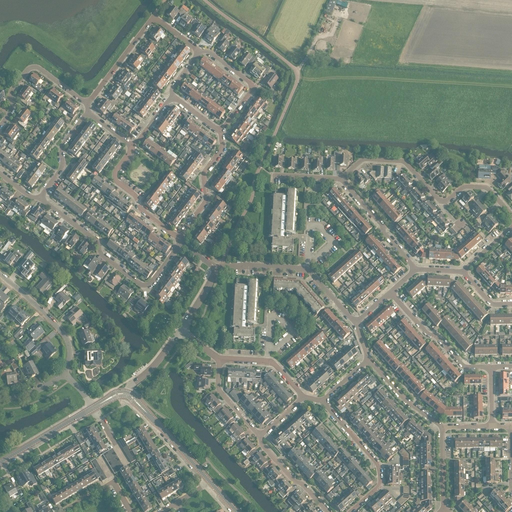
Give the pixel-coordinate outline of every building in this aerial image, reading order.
[(342,4),(331,0),(330,0),(326,12),(329,14),(331,8),(332,9),(334,3),(335,4),(344,8),(346,3),(343,2),(342,4)] [(178,13),(180,15),(184,10),(181,8),(178,11),(172,7),(166,14),(173,19),(178,13)] [(191,19),(185,14),(187,12),(184,10),(180,15),(179,15),(182,18),(178,23),(185,28),(191,19)] [(195,28),(192,32),(199,37),(206,28),(201,24),(199,25),(198,24),(199,23),(196,20),(192,26),(195,28)] [(211,26),(209,29),(205,34),(207,36),(205,39),(211,44),(220,33),(211,26)] [(159,27),(158,29),(155,27),(153,30),(152,29),(151,31),(160,38),(163,33),(162,33),(164,31),(159,27)] [(149,40),(151,42),(156,45),(157,43),(157,42),(160,38),(151,31),(149,33),(150,34),(149,36),(151,38),(149,40)] [(229,44),(225,41),(227,38),(223,34),(219,40),(221,42),(217,47),(223,52),(229,44)] [(144,44),(142,46),(151,53),(155,48),(154,48),(156,45),(151,42),(149,44),(147,42),(145,45),(144,44)] [(240,52),(235,48),(237,45),(234,42),(229,49),(232,50),(228,55),(233,60),(240,52)] [(179,51),(187,57),(188,55),(187,55),(190,52),(181,45),(177,49),(179,51)] [(142,53),(141,55),(145,59),(147,56),(148,57),(151,53),(142,46),(141,48),(142,49),(140,51),(142,53)] [(174,55),(175,56),(176,55),(183,61),(185,58),(186,59),(187,57),(179,51),(177,54),(175,53),(174,55)] [(250,59),(253,61),(255,58),(253,56),(251,57),(246,53),(239,62),(245,66),(250,59)] [(132,56),(131,58),(140,65),(143,61),(144,61),(145,59),(141,55),(139,57),(135,54),(133,57),(132,56)] [(176,55),(175,56),(173,60),(181,66),(182,64),(181,63),(183,61),(176,55)] [(204,70),(203,69),(208,62),(206,60),(206,59),(205,57),(199,65),(201,67),(200,69),(201,70),(203,71),(204,70)] [(249,71),(254,75),(260,67),(262,64),(257,61),(258,60),(257,59),(255,57),(255,58),(253,61),(250,64),(253,66),(249,71)] [(128,63),(131,65),(129,67),(134,71),(135,69),(136,69),(140,65),(131,58),(129,60),(130,61),(128,63)] [(169,62),(170,63),(169,64),(176,69),(178,66),(179,67),(181,66),(173,60),(171,59),(169,62)] [(176,69),(169,64),(170,63),(169,62),(167,64),(169,65),(166,68),(174,74),(175,73),(174,72),(176,69)] [(204,70),(203,71),(204,72),(205,70),(207,72),(213,64),(212,63),(211,64),(208,62),(203,69),(204,70)] [(211,75),(210,76),(212,78),(213,76),(212,75),(217,68),(214,66),(215,65),(213,64),(207,72),(211,75)] [(265,75),(266,74),(269,69),(267,67),(265,66),(264,66),(263,66),(262,66),(261,68),(260,67),(254,75),(259,79),(262,74),(265,75)] [(161,72),(162,73),(163,72),(170,78),(172,75),(173,76),(174,74),(166,68),(164,71),(162,70),(161,72)] [(220,70),(217,68),(212,75),(213,76),(216,79),(222,71),(220,69),(220,70)] [(269,69),(266,74),(269,77),(264,82),(271,88),(278,79),(272,74),(274,72),(269,69)] [(129,75),(123,70),(120,75),(128,81),(130,78),(133,80),(134,81),(137,77),(136,76),(131,72),(129,75)] [(218,83),(220,84),(221,83),(220,82),(226,75),(223,73),(224,72),(222,71),(216,79),(219,81),(218,83)] [(163,72),(162,73),(161,72),(158,76),(160,77),(168,83),(169,81),(168,80),(170,78),(163,72)] [(29,80),(34,84),(32,86),(39,92),(41,89),(39,88),(40,87),(40,85),(38,84),(41,80),(37,77),(38,76),(34,74),(29,80)] [(122,88),(122,87),(126,90),(127,91),(129,89),(127,87),(128,86),(129,86),(131,83),(130,83),(128,81),(120,75),(116,80),(122,84),(120,87),(122,88)] [(226,75),(220,82),(221,83),(225,85),(231,77),(229,76),(228,77),(226,75)] [(160,77),(157,80),(156,79),(154,81),(156,82),(156,81),(163,86),(165,84),(166,84),(168,83),(160,77)] [(228,88),(227,89),(229,91),(230,89),(229,88),(234,81),(232,79),(232,78),(231,77),(225,85),(228,88)] [(163,86),(156,81),(156,82),(154,81),(152,84),(153,85),(153,86),(161,92),(162,90),(161,89),(163,86)] [(207,89),(208,86),(204,85),(205,82),(199,81),(198,87),(207,89)] [(231,94),(233,92),(239,84),(238,82),(237,83),(234,81),(229,88),(230,89),(229,91),(228,91),(231,94)] [(186,83),(186,82),(180,90),(185,93),(191,84),(188,82),(187,82),(186,82),(186,83)] [(191,84),(185,93),(188,95),(187,97),(189,98),(190,97),(189,96),(196,88),(191,84)] [(241,85),(239,84),(233,92),(238,95),(243,88),(240,86),(241,85)] [(119,96),(121,93),(124,95),(127,91),(126,90),(122,87),(122,88),(120,90),(114,85),(113,85),(111,88),(112,88),(110,90),(119,96)] [(23,89),(21,91),(29,96),(32,92),(34,94),(36,91),(31,87),(29,90),(24,86),(22,89),(23,89)] [(54,88),(50,94),(48,92),(42,99),(45,101),(46,99),(47,100),(49,100),(49,99),(52,101),(53,100),(58,93),(56,91),(57,91),(54,88)] [(160,95),(160,94),(151,88),(148,92),(149,94),(156,99),(159,95),(159,96),(160,95)] [(189,96),(190,97),(193,99),(200,91),(196,88),(189,96)] [(115,105),(116,106),(119,101),(116,99),(119,96),(110,90),(107,95),(113,99),(111,102),(115,105)] [(17,95),(22,99),(21,101),(26,105),(28,103),(27,102),(30,97),(29,96),(21,91),(20,93),(19,92),(17,95)] [(200,91),(193,99),(197,102),(196,103),(198,105),(199,103),(198,103),(204,94),(200,91)] [(54,105),(58,108),(62,102),(59,101),(63,95),(60,93),(60,94),(58,93),(53,100),(55,102),(54,104),(54,105)] [(149,94),(146,98),(153,104),(154,103),(156,99),(149,94)] [(198,103),(199,103),(202,106),(207,99),(209,97),(204,94),(198,103)] [(205,109),(204,110),(206,111),(207,110),(206,109),(212,102),(213,101),(209,97),(207,99),(202,106),(205,109)] [(98,103),(107,110),(109,112),(110,111),(109,111),(111,109),(112,107),(113,107),(115,105),(111,102),(110,101),(108,103),(102,98),(98,103)] [(146,98),(142,103),(150,108),(152,105),(153,104),(146,98)] [(253,104),(254,103),(261,108),(264,103),(257,98),(255,102),(253,101),(252,103),(253,104)] [(70,100),(66,105),(63,104),(58,111),(60,113),(62,111),(63,112),(64,111),(67,113),(68,112),(68,111),(74,104),(72,103),(72,102),(70,100)] [(206,109),(207,110),(211,112),(216,105),(212,102),(206,109)] [(105,112),(107,110),(98,103),(95,108),(103,114),(105,115),(106,113),(105,112)] [(137,106),(139,107),(146,113),(147,112),(150,108),(142,103),(140,105),(138,104),(137,106)] [(254,103),(253,104),(251,107),(258,112),(261,108),(254,103)] [(76,105),(75,106),(74,104),(68,111),(68,112),(71,113),(70,115),(70,116),(73,118),(76,114),(75,113),(79,107),(76,105)] [(214,115),(213,116),(215,118),(216,116),(215,116),(220,109),(222,107),(217,104),(216,105),(211,112),(214,115)] [(146,113),(139,107),(135,112),(143,117),(145,114),(146,114),(146,113)] [(173,107),(170,111),(169,111),(170,112),(169,112),(177,117),(180,112),(173,107)] [(248,110),(247,109),(245,111),(247,112),(247,111),(254,117),(258,112),(251,107),(248,110)] [(21,112),(20,113),(27,119),(30,114),(33,116),(35,114),(29,110),(28,112),(22,108),(20,111),(21,112)] [(215,116),(216,116),(219,119),(225,112),(220,109),(215,116)] [(112,121),(113,121),(116,124),(122,116),(123,114),(122,115),(121,114),(122,113),(118,111),(112,120),(112,121)] [(247,111),(247,112),(244,116),(246,117),(251,121),(254,117),(247,111)] [(164,112),(163,114),(173,122),(177,117),(169,112),(168,112),(169,113),(167,115),(164,112)] [(18,115),(15,117),(21,121),(19,124),(24,128),(26,125),(24,123),(27,119),(20,113),(18,115)] [(163,121),(170,126),(170,127),(174,122),(173,122),(163,114),(162,116),(165,118),(163,120),(162,120),(163,121)] [(126,120),(127,119),(125,117),(124,118),(122,116),(116,124),(120,126),(120,127),(121,127),(126,120)] [(56,117),(52,122),(54,123),(60,128),(64,123),(61,121),(56,117)] [(242,119),(241,121),(242,122),(243,121),(252,129),(253,128),(253,126),(255,124),(251,121),(246,117),(244,121),(242,119)] [(121,127),(121,128),(122,128),(125,130),(131,123),(128,121),(130,119),(128,118),(127,119),(126,120),(121,127)] [(158,121),(156,123),(166,131),(170,126),(163,121),(162,121),(162,122),(160,124),(158,121)] [(188,131),(193,124),(190,121),(189,121),(188,121),(181,130),(186,134),(187,132),(188,131)] [(252,129),(243,121),(242,122),(240,126),(248,132),(250,130),(251,130),(252,129)] [(57,133),(60,128),(54,123),(52,122),(49,126),(50,128),(57,133)] [(85,127),(92,133),(94,134),(96,132),(94,131),(96,128),(95,127),(97,125),(93,122),(91,124),(89,123),(85,127)] [(136,126),(135,127),(131,123),(125,130),(129,133),(129,134),(130,134),(133,129),(134,130),(137,127),(136,126)] [(156,130),(163,135),(166,131),(156,123),(155,125),(158,127),(156,129),(156,130)] [(9,128),(8,129),(16,136),(18,133),(19,133),(20,133),(23,130),(17,126),(16,128),(10,124),(8,127),(9,128)] [(188,131),(192,135),(198,128),(197,128),(198,127),(197,127),(193,124),(188,131)] [(234,130),(236,131),(236,130),(246,137),(247,136),(246,135),(248,132),(240,126),(237,129),(236,128),(234,130)] [(85,127),(82,132),(89,137),(92,133),(85,127)] [(50,128),(47,132),(54,137),(57,133),(50,128)] [(198,128),(192,135),(196,139),(197,138),(202,131),(199,128),(198,128)] [(3,133),(9,137),(7,140),(12,144),(14,141),(13,140),(16,136),(8,129),(6,131),(6,130),(3,133)] [(246,137),(236,130),(236,131),(233,134),(240,140),(242,141),(244,139),(245,138),(246,137)] [(201,142),(207,135),(207,134),(206,134),(202,131),(197,138),(196,139),(195,141),(196,143),(198,140),(201,142)] [(47,132),(43,137),(50,142),(54,137),(47,132)] [(82,132),(79,137),(85,142),(89,137),(82,132)] [(207,134),(207,135),(201,142),(206,145),(211,138),(208,135),(207,134)] [(233,134),(230,139),(237,144),(240,140),(233,134)] [(43,137),(40,141),(47,146),(50,142),(43,137)] [(79,137),(75,141),(82,146),(85,142),(79,137)] [(108,144),(109,146),(116,151),(118,152),(118,151),(118,149),(120,146),(117,144),(119,142),(114,138),(112,140),(108,144)] [(211,148),(213,149),(215,146),(214,145),(216,142),(216,141),(215,140),(215,141),(211,138),(206,145),(211,149),(211,148)] [(144,147),(147,150),(153,142),(148,139),(147,140),(145,139),(142,143),(144,144),(143,146),(143,147),(144,147)] [(43,151),(47,146),(40,141),(39,140),(35,145),(37,146),(43,151)] [(75,141),(72,146),(78,151),(82,146),(75,141)] [(153,142),(147,150),(151,152),(151,153),(152,153),(158,145),(153,142)] [(32,149),(33,150),(40,155),(43,151),(37,146),(35,145),(32,149)] [(152,153),(152,154),(153,154),(156,156),(162,149),(158,145),(152,153)] [(76,157),(80,152),(78,151),(72,146),(68,150),(76,157)] [(109,146),(106,150),(113,155),(116,151),(109,146)] [(33,150),(32,149),(27,155),(29,156),(30,155),(36,160),(40,155),(33,150)] [(161,160),(166,153),(162,149),(156,156),(160,159),(160,160),(161,160)] [(106,150),(103,155),(109,160),(113,155),(106,150)] [(235,151),(233,154),(231,153),(230,155),(231,156),(232,155),(241,162),(245,158),(235,151)] [(439,159),(433,152),(430,155),(431,157),(428,159),(424,156),(422,158),(420,156),(419,156),(418,156),(416,158),(419,160),(416,163),(422,169),(428,164),(430,167),(439,159)] [(12,159),(9,157),(12,154),(10,153),(8,156),(3,163),(7,166),(14,158),(12,159)] [(171,156),(166,153),(161,160),(162,161),(165,163),(171,156)] [(196,153),(193,158),(200,163),(202,159),(203,160),(203,159),(203,158),(196,153)] [(337,156),(337,163),(340,163),(340,165),(346,166),(347,156),(340,156),(340,153),(337,153),(337,156)] [(103,155),(99,159),(106,164),(109,160),(103,155)] [(241,162),(232,155),(231,156),(229,160),(238,167),(241,162)] [(285,155),(279,155),(279,158),(275,158),(275,167),(281,167),(282,162),(285,162),(285,155)] [(301,169),(307,170),(308,164),(311,164),(311,155),(305,155),(305,160),(301,160),(301,169)] [(170,167),(175,160),(171,156),(165,163),(169,166),(170,167)] [(187,161),(188,161),(196,167),(197,167),(200,163),(193,158),(191,156),(187,161)] [(294,169),(295,163),(298,164),(298,157),(295,156),(295,160),(288,159),(288,169),(294,169)] [(337,163),(337,156),(331,156),(331,160),(327,160),(327,169),(333,169),(334,163),(337,163)] [(320,171),(321,165),(324,165),(324,157),(321,157),(320,161),(314,161),(314,170),(320,171)] [(7,166),(12,170),(17,163),(18,161),(14,158),(7,166)] [(98,158),(94,163),(102,169),(106,164),(99,159),(98,158)] [(77,164),(83,169),(87,165),(80,160),(77,164)] [(229,160),(226,163),(225,162),(223,164),(225,165),(226,164),(235,171),(238,167),(229,160)] [(18,161),(17,163),(12,170),(17,173),(22,167),(19,164),(20,163),(18,161)] [(186,167),(193,172),(196,168),(196,169),(196,168),(196,167),(188,161),(187,162),(187,163),(188,164),(186,167)] [(35,169),(42,174),(46,169),(43,167),(45,166),(41,163),(40,165),(37,163),(34,168),(35,169)] [(92,169),(99,174),(102,169),(94,163),(93,164),(94,166),(92,169)] [(430,167),(432,169),(426,174),(431,180),(438,173),(434,168),(437,165),(435,163),(430,167)] [(77,164),(73,169),(80,174),(83,169),(77,164)] [(235,171),(226,164),(225,165),(222,168),(224,170),(229,174),(229,173),(231,175),(235,171)] [(180,170),(182,171),(189,177),(189,176),(190,177),(190,176),(193,172),(186,167),(184,165),(180,170)] [(499,166),(479,165),(478,178),(489,179),(490,173),(496,174),(499,166)] [(39,178),(42,174),(35,169),(34,168),(30,172),(32,173),(39,178)] [(375,172),(372,171),(369,174),(375,180),(377,178),(383,178),(384,168),(377,168),(377,173),(375,172)] [(396,174),(393,173),(391,173),(391,168),(384,168),(383,178),(390,178),(390,179),(393,180),(396,174)] [(73,169),(70,173),(76,179),(80,174),(73,169)] [(499,169),(496,175),(501,180),(497,183),(502,189),(511,181),(506,176),(503,174),(505,171),(499,169)] [(220,175),(221,174),(228,179),(231,175),(229,173),(229,174),(224,170),(222,173),(220,172),(219,174),(220,175)] [(189,177),(182,171),(179,176),(186,181),(189,177),(189,178),(189,177)] [(168,172),(166,176),(165,175),(165,176),(165,177),(172,182),(174,183),(177,179),(168,172)] [(32,173),(28,178),(35,183),(39,178),(32,173)] [(66,178),(73,183),(76,179),(70,173),(66,178)] [(364,184),(367,182),(369,179),(364,174),(362,176),(359,173),(353,178),(359,185),(360,184),(360,185),(363,182),(364,184)] [(408,179),(404,174),(403,176),(398,173),(392,183),(395,184),(397,181),(401,185),(408,179)] [(218,178),(225,184),(226,185),(229,181),(228,180),(228,179),(221,174),(220,175),(218,178)] [(451,185),(446,179),(447,178),(443,174),(438,179),(441,183),(437,186),(442,192),(451,185)] [(92,186),(95,189),(101,180),(96,177),(89,186),(91,188),(92,186)] [(172,182),(165,177),(164,177),(161,181),(168,186),(172,182)] [(25,183),(31,188),(35,183),(28,178),(25,183)] [(218,178),(215,182),(214,181),(212,183),(214,184),(215,183),(222,188),(225,184),(218,178)] [(100,192),(101,191),(101,190),(106,184),(106,183),(103,181),(103,179),(102,179),(101,180),(95,189),(93,191),(95,193),(97,190),(100,192)] [(413,183),(408,179),(401,185),(405,190),(401,193),(403,195),(405,194),(412,187),(410,185),(413,183)] [(158,185),(158,186),(165,191),(168,186),(161,181),(159,185),(158,185)] [(222,188),(215,183),(214,184),(211,187),(218,193),(222,188)] [(101,190),(101,191),(105,194),(110,187),(106,184),(101,190)] [(157,187),(154,190),(162,196),(165,191),(158,186),(157,186),(157,187)] [(196,200),(199,197),(200,196),(199,196),(200,196),(195,192),(197,190),(192,186),(190,189),(191,189),(187,193),(189,195),(196,200)] [(108,199),(109,197),(110,197),(114,192),(115,191),(110,187),(105,194),(104,195),(108,199)] [(413,199),(421,192),(416,187),(414,189),(412,187),(405,194),(407,196),(409,194),(413,199)] [(0,197),(2,200),(9,191),(7,190),(8,190),(7,189),(6,188),(5,188),(4,188),(1,192),(0,191),(0,197)] [(272,239),(272,251),(272,250),(277,250),(277,251),(277,249),(282,249),(282,251),(287,251),(287,252),(288,250),(292,250),(292,252),(293,252),(293,241),(289,240),(290,239),(291,239),(291,233),(296,233),(294,233),(294,228),(296,228),(296,223),(297,223),(295,223),(295,218),(297,218),(296,217),(296,213),(297,213),(297,212),(295,212),(295,208),(297,208),(297,207),(297,203),(298,203),(298,202),(296,202),(296,198),(298,198),(298,197),(297,197),(297,193),(298,193),(298,192),(287,191),(287,193),(284,192),(284,189),(275,188),(274,196),(270,196),(271,196),(271,201),(270,201),(272,201),(272,206),(270,206),(270,211),(269,211),(271,212),(271,216),(269,216),(269,217),(270,217),(270,221),(269,221),(269,222),(271,222),(270,226),(269,226),(268,227),(269,227),(269,231),(268,231),(268,232),(270,232),(270,236),(268,236),(268,237),(277,237),(277,240),(272,239)] [(339,192),(335,188),(333,190),(331,188),(325,193),(327,196),(329,194),(332,198),(339,192)] [(58,199),(64,192),(59,189),(54,196),(58,199)] [(383,196),(382,196),(384,194),(381,190),(380,192),(378,189),(371,195),(373,198),(376,202),(383,196)] [(151,195),(158,200),(162,196),(154,190),(152,194),(151,194),(151,195)] [(1,202),(6,205),(8,207),(13,201),(10,199),(14,195),(9,191),(2,200),(1,202)] [(64,192),(58,199),(63,203),(68,196),(64,192)] [(107,200),(112,204),(113,202),(118,196),(114,192),(110,197),(109,197),(108,199),(107,200)] [(336,202),(342,196),(339,192),(332,198),(336,202)] [(425,197),(421,192),(413,199),(417,203),(415,205),(417,208),(424,201),(422,198),(425,197)] [(196,200),(189,195),(187,193),(185,196),(184,195),(183,197),(184,198),(185,199),(186,199),(193,205),(194,204),(193,204),(196,200)] [(385,193),(384,194),(382,196),(383,196),(376,202),(380,206),(386,201),(383,197),(386,195),(385,193)] [(472,203),(470,200),(474,197),(470,193),(466,196),(466,195),(461,200),(465,205),(463,206),(465,209),(472,203)] [(155,205),(156,204),(157,204),(158,203),(158,202),(159,201),(158,200),(151,195),(150,195),(150,196),(148,199),(155,205)] [(68,196),(63,203),(68,206),(73,199),(68,196)] [(113,202),(112,204),(117,207),(118,206),(123,199),(118,196),(113,202)] [(336,202),(340,206),(346,200),(342,196),(336,202)] [(189,209),(192,206),(193,205),(186,199),(185,199),(184,198),(182,200),(184,201),(182,204),(189,209)] [(13,201),(8,207),(11,209),(12,210),(14,208),(18,211),(24,202),(24,201),(24,202),(19,199),(16,203),(13,200),(13,201)] [(72,210),(77,203),(73,199),(68,206),(72,210)] [(117,207),(121,211),(122,209),(127,202),(123,199),(118,206),(117,207)] [(144,204),(151,209),(155,205),(148,199),(145,203),(145,202),(144,203),(144,204)] [(227,208),(227,207),(229,204),(222,199),(220,201),(219,201),(219,202),(218,204),(215,202),(213,204),(223,211),(224,211),(225,211),(226,210),(227,210),(227,209),(227,208)] [(346,200),(340,206),(343,210),(350,204),(346,200)] [(383,210),(390,205),(391,205),(393,203),(392,202),(389,204),(386,201),(380,206),(383,210)] [(425,212),(433,205),(429,201),(426,203),(424,201),(417,208),(419,210),(421,208),(425,212)] [(18,211),(22,214),(21,215),(24,217),(28,212),(26,210),(29,205),(28,205),(24,202),(25,202),(24,202),(18,211)] [(126,214),(132,206),(127,202),(122,209),(121,211),(126,214)] [(472,203),(465,209),(468,211),(470,209),(473,214),(482,206),(478,202),(474,205),(472,203)] [(77,213),(82,206),(77,203),(72,210),(77,213)] [(82,206),(77,213),(81,217),(84,214),(85,215),(90,209),(83,204),(82,206)] [(177,207),(179,208),(186,214),(187,213),(186,213),(189,209),(182,204),(180,206),(179,206),(178,206),(177,207)] [(223,211),(213,204),(212,205),(215,207),(214,209),(213,209),(213,210),(220,216),(222,217),(225,213),(225,212),(223,211)] [(345,216),(353,208),(350,204),(343,210),(344,210),(342,212),(345,216)] [(394,209),(391,205),(390,205),(383,210),(387,214),(394,209)] [(437,210),(433,205),(425,212),(429,217),(425,220),(427,222),(429,221),(437,214),(435,212),(437,210)] [(473,214),(477,218),(475,220),(477,222),(484,216),(482,214),(486,211),(482,206),(473,214)] [(36,207),(33,211),(30,210),(26,215),(29,217),(35,222),(37,219),(43,211),(36,207)] [(185,215),(186,214),(179,208),(177,207),(176,209),(176,210),(177,211),(175,213),(182,218),(185,215)] [(350,218),(357,212),(353,208),(345,216),(349,220),(350,218)] [(87,216),(85,219),(89,223),(94,216),(96,214),(90,209),(85,215),(87,216)] [(391,218),(397,213),(398,213),(400,212),(400,211),(399,210),(397,212),(394,209),(387,214),(391,218)] [(211,213),(208,211),(207,213),(216,220),(217,220),(220,216),(213,210),(212,211),(211,213)] [(135,217),(133,215),(135,213),(133,211),(131,214),(130,215),(126,221),(130,225),(136,218),(136,217),(135,217)] [(350,218),(354,222),(361,216),(357,212),(350,218)] [(400,212),(398,213),(397,213),(391,218),(394,223),(397,221),(398,222),(402,218),(401,217),(403,215),(400,212)] [(170,216),(172,218),(179,223),(180,222),(182,218),(175,213),(173,216),(172,215),(171,215),(170,216)] [(207,221),(208,221),(213,225),(216,227),(219,222),(217,220),(216,220),(207,213),(205,214),(208,217),(207,218),(206,218),(206,219),(206,220),(207,221)] [(94,216),(89,223),(94,226),(99,219),(102,215),(100,214),(97,218),(94,216)] [(437,226),(445,219),(441,214),(439,216),(437,214),(429,221),(431,223),(433,221),(437,226)] [(47,215),(45,218),(42,217),(41,219),(37,224),(45,229),(53,219),(47,215)] [(94,226),(98,229),(103,223),(101,221),(104,217),(102,215),(99,219),(94,226)] [(484,216),(477,222),(480,225),(482,223),(485,227),(494,220),(490,215),(486,218),(484,216)] [(358,226),(364,220),(361,216),(354,222),(358,226)] [(135,228),(142,218),(141,217),(138,220),(137,218),(136,217),(136,218),(130,225),(128,227),(133,230),(134,229),(135,228)] [(144,220),(142,218),(135,228),(134,229),(139,233),(140,232),(139,232),(145,225),(145,224),(144,224),(142,222),(144,220)] [(167,221),(166,223),(171,227),(172,225),(175,228),(178,224),(179,223),(172,218),(168,222),(167,221)] [(50,233),(52,235),(58,228),(55,226),(58,223),(53,219),(45,229),(50,233)] [(449,223),(445,219),(437,226),(435,228),(439,232),(441,235),(449,228),(447,225),(449,223)] [(358,226),(361,230),(368,224),(364,220),(358,226)] [(489,232),(498,224),(494,220),(485,227),(489,232)] [(103,223),(98,229),(103,233),(108,226),(109,225),(105,221),(103,223)] [(203,221),(201,223),(211,231),(212,231),(216,227),(213,225),(208,221),(207,221),(207,222),(205,223),(203,221)] [(394,229),(398,233),(405,228),(408,226),(407,225),(405,225),(402,222),(394,229)] [(211,231),(201,223),(200,225),(203,227),(201,229),(201,230),(208,235),(211,231)] [(139,232),(140,232),(144,235),(151,225),(150,224),(148,227),(146,225),(145,224),(145,225),(139,232)] [(372,229),(368,224),(361,230),(365,234),(372,229)] [(144,235),(143,236),(148,239),(153,233),(154,231),(153,230),(153,231),(151,229),(153,226),(151,225),(144,235)] [(108,226),(103,233),(108,236),(110,233),(111,234),(114,231),(108,226)] [(60,230),(58,228),(52,235),(50,238),(53,240),(54,239),(59,243),(68,231),(63,227),(60,230)] [(398,233),(402,238),(408,232),(405,228),(398,233)] [(200,230),(200,231),(199,233),(196,230),(194,232),(204,240),(208,235),(201,230),(200,230)] [(412,236),(415,234),(414,233),(413,234),(410,230),(408,232),(402,238),(405,242),(412,236)] [(153,233),(148,239),(147,241),(151,244),(152,244),(152,243),(159,234),(158,232),(156,235),(155,234),(155,235),(153,233)] [(194,232),(193,234),(196,236),(195,238),(194,238),(194,239),(196,241),(201,244),(204,240),(194,232)] [(470,238),(471,237),(477,244),(481,240),(474,232),(470,235),(470,234),(468,236),(469,236),(470,238)] [(72,247),(78,239),(76,237),(77,236),(75,234),(74,235),(73,234),(70,238),(68,236),(63,243),(67,246),(71,249),(72,246),(72,247)] [(155,246),(156,246),(156,247),(162,240),(161,239),(159,238),(161,235),(159,234),(152,243),(152,244),(153,245),(155,246)] [(365,241),(369,245),(375,240),(372,235),(365,241)] [(405,242),(409,246),(415,240),(412,236),(405,242)] [(473,248),(477,244),(471,237),(470,238),(469,236),(466,239),(467,241),(473,248)] [(421,241),(420,242),(417,238),(415,240),(409,246),(412,250),(419,244),(420,244),(422,242),(421,241)] [(115,241),(112,239),(107,246),(112,249),(118,241),(116,239),(115,241)] [(160,251),(161,251),(161,250),(168,240),(167,239),(165,242),(163,241),(163,240),(162,240),(156,247),(156,248),(160,251)] [(168,240),(161,250),(161,251),(165,254),(164,255),(166,257),(171,251),(169,250),(171,247),(171,246),(170,246),(168,245),(170,242),(168,240)] [(372,250),(379,244),(375,240),(369,245),(367,247),(371,251),(373,250),(372,250)] [(118,241),(112,249),(116,253),(121,246),(118,244),(120,242),(118,241)] [(464,244),(462,241),(460,243),(462,245),(463,245),(469,251),(473,248),(467,241),(464,244)] [(83,242),(81,246),(78,244),(73,251),(76,253),(78,251),(83,255),(89,247),(83,242)] [(373,250),(376,254),(383,248),(379,244),(372,250),(373,250)] [(419,244),(412,250),(414,251),(413,252),(415,254),(416,254),(417,253),(421,258),(424,251),(426,247),(420,244),(419,244)] [(462,245),(459,248),(465,255),(469,251),(463,245),(462,245)] [(121,246),(116,253),(121,256),(127,248),(126,247),(125,247),(124,248),(121,246)] [(127,248),(121,256),(125,260),(130,253),(132,251),(127,248)] [(380,258),(386,252),(383,248),(376,254),(380,258)] [(435,251),(434,251),(434,248),(429,248),(429,251),(426,251),(426,258),(429,258),(429,259),(434,259),(435,251)] [(455,252),(456,253),(455,260),(458,260),(460,258),(461,259),(465,255),(459,248),(455,252)] [(451,249),(446,249),(446,251),(445,251),(445,260),(450,260),(450,259),(455,260),(456,253),(454,253),(453,249),(451,249)] [(12,255),(7,252),(2,259),(10,266),(13,261),(16,262),(21,256),(14,251),(12,255)] [(21,275),(27,279),(33,272),(30,270),(34,266),(27,261),(33,254),(30,251),(24,258),(25,258),(19,264),(23,267),(20,271),(22,273),(21,275)] [(356,251),(352,254),(358,261),(362,257),(356,251)] [(386,252),(380,258),(383,262),(390,256),(386,252)] [(130,253),(125,260),(130,263),(134,258),(135,257),(130,253)] [(352,254),(348,258),(354,264),(358,261),(352,254)] [(88,267),(88,266),(91,268),(89,271),(86,274),(89,276),(92,273),(97,266),(94,264),(97,260),(91,255),(84,264),(88,267)] [(387,266),(393,260),(390,256),(383,262),(387,266)] [(138,261),(139,260),(135,257),(134,258),(130,263),(128,265),(133,268),(138,261)] [(177,258),(175,260),(185,268),(185,267),(189,263),(182,258),(181,258),(181,259),(180,261),(177,258)] [(354,264),(348,258),(344,262),(350,268),(354,264)] [(133,268),(138,272),(143,265),(144,263),(139,260),(138,261),(133,268)] [(175,267),(182,272),(183,273),(186,268),(185,267),(185,268),(175,260),(174,262),(177,264),(176,266),(175,266),(175,267)] [(393,260),(387,266),(390,270),(397,264),(393,260)] [(344,262),(340,265),(346,272),(350,268),(344,262)] [(393,275),(401,268),(397,264),(390,270),(392,271),(390,273),(393,275)] [(102,265),(97,271),(95,269),(91,274),(95,277),(96,275),(101,278),(108,270),(102,265)] [(138,272),(142,275),(147,268),(148,267),(147,266),(146,267),(143,265),(138,272)] [(340,265),(336,269),(342,275),(346,272),(340,265)] [(476,271),(479,275),(486,269),(485,268),(482,265),(481,266),(479,265),(477,267),(478,269),(476,271)] [(487,270),(489,268),(487,266),(485,268),(486,269),(479,275),(483,279),(489,273),(487,270)] [(142,275),(141,277),(142,277),(143,277),(146,279),(146,278),(147,279),(149,276),(151,277),(156,271),(153,269),(152,270),(148,267),(147,268),(142,275)] [(173,270),(170,267),(169,269),(178,277),(178,276),(179,277),(183,273),(182,272),(175,267),(174,267),(174,268),(173,270)] [(169,277),(170,277),(176,282),(179,277),(178,276),(178,277),(169,269),(167,271),(170,273),(169,275),(168,275),(168,276),(169,277)] [(336,269),(332,272),(338,279),(342,275),(336,269)] [(39,276),(43,280),(36,288),(43,294),(54,282),(47,275),(48,275),(44,271),(39,276)] [(328,276),(333,283),(338,279),(332,272),(328,276)] [(113,273),(111,277),(108,275),(104,280),(106,282),(105,284),(113,289),(120,279),(113,273)] [(489,273),(483,279),(486,283),(493,277),(494,278),(496,276),(494,274),(492,276),(489,273)] [(379,276),(375,280),(381,286),(385,282),(379,276)] [(165,278),(163,279),(173,287),(174,288),(178,283),(176,282),(170,277),(169,277),(169,278),(167,280),(165,278)] [(427,286),(433,287),(433,277),(433,278),(431,278),(431,277),(427,277),(427,278),(423,279),(426,287),(427,286)] [(497,286),(499,284),(500,281),(499,279),(497,281),(494,278),(493,277),(486,283),(490,287),(491,287),(494,290),(498,286),(497,286)] [(449,288),(450,288),(454,281),(450,279),(450,278),(446,278),(446,279),(444,279),(444,278),(443,287),(449,288)] [(170,291),(173,287),(163,279),(162,281),(165,283),(163,285),(163,286),(170,291)] [(255,331),(251,331),(251,330),(252,330),(253,324),(257,324),(257,323),(256,323),(256,319),(258,319),(258,318),(257,318),(257,314),(258,314),(258,313),(256,313),(256,308),(258,309),(258,308),(258,303),(259,303),(257,303),(257,298),(259,298),(258,298),(258,293),(259,293),(257,293),(257,288),(259,288),(259,283),(260,283),(260,282),(248,282),(248,283),(245,283),(246,279),(237,279),(236,286),(232,286),(232,287),(232,291),(231,291),(231,292),(233,292),(233,296),(231,296),(231,297),(232,297),(232,301),(231,301),(231,302),(233,302),(233,307),(231,306),(231,307),(231,312),(230,312),(232,312),(232,317),(230,317),(231,317),(231,322),(230,322),(232,322),(231,327),(229,327),(239,328),(239,330),(234,330),(233,341),(234,341),(238,341),(238,342),(239,342),(239,340),(243,340),(243,342),(244,342),(244,341),(248,341),(248,342),(249,342),(249,340),(254,340),(253,342),(254,342),(255,331)] [(275,289),(282,290),(282,294),(284,294),(284,288),(285,280),(280,280),(281,279),(278,279),(274,279),(273,294),(275,294),(275,289)] [(301,297),(297,300),(298,301),(309,292),(307,289),(307,288),(306,286),(305,287),(299,281),(291,280),(291,279),(289,279),(289,280),(285,280),(284,288),(284,294),(286,294),(286,290),(295,290),(301,297)] [(419,280),(416,283),(415,284),(414,284),(420,291),(425,287),(426,287),(423,279),(419,281),(419,280)] [(381,286),(375,280),(371,283),(376,290),(381,286)] [(460,285),(458,282),(458,283),(454,281),(450,288),(451,289),(455,293),(462,287),(461,287),(460,285)] [(372,293),(376,290),(371,283),(367,287),(372,293)] [(57,296),(55,299),(57,301),(58,301),(59,302),(58,302),(59,303),(56,305),(60,309),(70,299),(62,292),(66,288),(63,284),(54,293),(57,296)] [(416,294),(420,291),(414,284),(415,285),(413,286),(413,285),(410,288),(416,294)] [(505,294),(505,285),(500,285),(499,284),(497,286),(498,286),(494,290),(497,293),(500,293),(500,294),(505,294)] [(119,286),(113,294),(116,296),(118,293),(124,297),(123,297),(123,298),(123,299),(124,299),(124,300),(125,300),(126,300),(127,300),(127,299),(128,298),(128,299),(134,291),(131,289),(129,291),(128,289),(124,285),(121,288),(119,286)] [(170,291),(163,286),(162,286),(162,287),(161,289),(158,287),(156,289),(167,297),(171,292),(170,291)] [(364,301),(368,297),(363,291),(360,287),(356,291),(359,294),(364,301)] [(363,291),(368,297),(372,293),(367,287),(363,291)] [(462,287),(455,293),(459,297),(465,291),(463,288),(463,289),(461,287),(462,287)] [(410,288),(408,290),(407,292),(406,291),(412,298),(416,294),(410,288)] [(156,295),(158,297),(156,300),(163,304),(165,302),(164,301),(167,297),(156,289),(155,290),(158,292),(157,294),(156,294),(156,295)] [(459,297),(462,301),(469,295),(468,295),(467,294),(468,293),(465,291),(459,297)] [(312,295),(309,292),(298,301),(300,303),(303,300),(308,305),(305,308),(306,309),(317,300),(314,297),(314,296),(313,294),(312,295)] [(9,298),(3,293),(0,296),(0,311),(1,312),(5,307),(2,305),(3,303),(4,304),(9,298)] [(364,301),(359,294),(355,298),(360,304),(364,301)] [(462,301),(466,305),(473,299),(470,296),(470,297),(469,295),(462,301)] [(133,297),(129,303),(132,305),(133,304),(136,306),(135,307),(135,308),(134,309),(135,310),(137,312),(139,312),(140,311),(143,313),(148,305),(141,300),(142,299),(138,296),(136,299),(133,297)] [(353,296),(349,300),(350,302),(356,308),(360,304),(355,298),(353,296)] [(466,305),(469,309),(476,303),(474,302),(475,301),(473,299),(466,305)] [(319,303),(317,300),(306,309),(307,311),(310,308),(315,313),(312,316),(313,318),(324,308),(321,305),(322,304),(320,302),(319,303)] [(469,309),(473,313),(480,307),(478,304),(477,305),(476,303),(469,309)] [(423,312),(425,314),(432,308),(428,304),(422,310),(424,311),(423,312)] [(12,322),(23,311),(22,312),(15,306),(7,315),(12,319),(10,320),(12,322)] [(72,314),(73,315),(71,316),(67,319),(73,325),(76,322),(75,321),(83,314),(76,306),(70,311),(72,314)] [(390,316),(394,313),(395,312),(394,311),(393,311),(388,306),(384,310),(390,316)] [(473,313),(477,317),(483,311),(482,310),(482,309),(480,307),(473,313)] [(429,318),(436,312),(432,308),(425,314),(427,317),(428,316),(429,318)] [(321,315),(325,319),(331,313),(328,309),(321,315)] [(380,313),(386,320),(390,316),(384,310),(380,313)] [(29,317),(23,311),(12,322),(15,320),(21,326),(29,317)] [(487,315),(485,312),(484,313),(483,311),(484,311),(483,311),(477,317),(480,321),(487,315)] [(439,316),(436,312),(429,318),(431,319),(430,320),(433,322),(439,316)] [(325,319),(329,323),(335,317),(331,313),(325,319)] [(380,313),(377,317),(382,323),(386,320),(380,313)] [(440,323),(443,320),(439,316),(433,322),(435,325),(435,324),(437,326),(436,326),(436,327),(440,323)] [(329,323),(332,327),(339,321),(335,317),(329,323)] [(382,323),(377,317),(373,320),(379,326),(382,323)] [(441,325),(443,327),(450,321),(446,317),(443,320),(440,323),(441,323),(442,324),(441,325)] [(373,320),(369,323),(375,330),(379,326),(373,320)] [(407,324),(404,320),(397,326),(401,330),(407,324)] [(339,321),(332,327),(336,331),(342,325),(339,321)] [(447,331),(454,325),(450,321),(443,327),(446,329),(447,331)] [(375,330),(369,323),(365,327),(371,333),(375,330)] [(401,330),(404,334),(411,328),(407,324),(401,330)] [(35,340),(44,332),(37,325),(28,333),(34,339),(31,341),(31,340),(24,347),(28,351),(35,345),(32,342),(35,340)] [(339,335),(346,329),(342,325),(336,331),(339,335)] [(449,332),(449,333),(451,335),(458,329),(454,325),(447,331),(448,331),(449,332)] [(15,338),(23,330),(20,328),(13,336),(15,338)] [(408,338),(415,332),(411,328),(404,334),(408,338)] [(339,335),(343,339),(350,334),(346,329),(339,335)] [(454,339),(461,333),(458,329),(451,335),(453,338),(453,337),(455,339),(454,339)] [(83,345),(85,345),(86,347),(92,345),(91,343),(92,342),(94,341),(92,335),(90,336),(88,330),(79,333),(81,339),(82,339),(82,341),(83,345)] [(320,331),(316,335),(322,341),(326,338),(320,331)] [(408,338),(412,342),(418,336),(415,332),(408,338)] [(456,341),(458,343),(465,337),(461,333),(454,339),(455,339),(456,340),(456,341)] [(322,341),(316,335),(312,338),(318,345),(322,341)] [(415,346),(422,340),(418,336),(412,342),(415,346)] [(461,347),(462,347),(468,341),(465,337),(458,343),(460,346),(461,345),(462,347),(461,347)] [(312,338),(308,342),(314,348),(318,345),(312,338)] [(415,346),(419,350),(426,345),(422,340),(415,346)] [(466,351),(470,353),(473,346),(472,345),(468,341),(462,347),(463,348),(463,349),(465,351),(466,351)] [(314,348),(308,342),(305,345),(310,352),(314,348)] [(376,350),(374,352),(375,353),(383,346),(379,342),(373,347),(376,350)] [(43,349),(47,355),(45,357),(47,359),(57,351),(50,343),(43,349)] [(435,348),(432,344),(425,350),(429,354),(435,348)] [(305,345),(301,349),(307,355),(310,352),(305,345)] [(349,348),(347,345),(345,347),(353,356),(357,352),(352,346),(349,348)] [(376,354),(378,353),(380,356),(387,350),(383,346),(375,353),(376,354)] [(480,355),(480,346),(474,346),(473,346),(470,353),(474,355),(474,356),(478,355),(480,355)] [(345,352),(343,354),(349,360),(353,356),(345,347),(343,349),(345,352)] [(432,358),(439,352),(435,348),(429,354),(432,358)] [(303,358),(307,355),(301,349),(297,352),(303,358)] [(383,358),(381,360),(382,361),(391,354),(387,350),(380,356),(383,358)] [(85,356),(85,357),(85,360),(85,361),(85,365),(90,365),(90,366),(96,365),(100,365),(100,361),(101,360),(101,355),(100,355),(100,351),(85,351),(85,356)] [(297,352),(293,355),(299,362),(303,358),(297,352)] [(436,362),(443,356),(439,352),(432,358),(436,362)] [(339,353),(337,354),(345,363),(349,360),(343,354),(341,356),(339,353)] [(337,359),(335,361),(341,367),(345,363),(337,354),(335,356),(337,359)] [(383,362),(385,361),(388,364),(394,358),(391,354),(382,361),(383,362)] [(293,355),(289,359),(295,365),(299,362),(293,355)] [(440,366),(446,360),(443,356),(436,362),(440,366)] [(390,366),(388,368),(390,369),(398,362),(394,358),(388,364),(390,366)] [(295,365),(289,359),(285,362),(291,369),(295,365)] [(331,365),(337,371),(341,367),(335,361),(333,363),(330,360),(328,362),(329,363),(328,364),(330,366),(331,365)] [(443,370),(450,364),(446,360),(440,366),(443,370)] [(38,374),(32,362),(23,366),(30,379),(38,374)] [(391,370),(392,369),(395,372),(396,371),(401,366),(398,362),(390,369),(391,370)] [(210,375),(211,368),(202,367),(202,364),(194,364),(194,369),(201,370),(200,375),(210,375)] [(331,370),(326,364),(323,367),(324,368),(321,370),(323,372),(329,378),(333,374),(330,371),(331,370)] [(443,370),(447,374),(453,368),(450,364),(443,370)] [(398,374),(397,375),(398,377),(406,369),(402,365),(401,366),(396,371),(398,374)] [(447,374),(450,378),(457,372),(453,368),(447,374)] [(399,378),(401,376),(403,379),(410,373),(406,369),(398,377),(399,378)] [(262,378),(262,379),(263,376),(261,376),(261,371),(255,371),(255,383),(257,383),(257,380),(260,380),(262,380),(262,378)] [(329,378),(323,372),(321,374),(318,371),(317,372),(325,382),(329,378)] [(500,380),(508,380),(508,378),(508,374),(510,374),(510,371),(504,371),(504,374),(499,374),(500,380),(499,380),(500,380)] [(321,385),(322,384),(323,385),(325,383),(324,382),(325,382),(317,372),(315,374),(317,377),(315,379),(321,385)] [(454,382),(461,376),(457,372),(450,378),(454,382)] [(17,383),(16,373),(6,374),(8,385),(17,383)] [(263,384),(265,386),(274,378),(270,373),(267,376),(263,376),(262,379),(264,379),(266,381),(263,384)] [(410,373),(403,379),(406,382),(404,383),(405,385),(413,377),(410,373)] [(371,377),(369,379),(365,374),(362,377),(362,376),(360,378),(367,386),(370,384),(370,385),(372,384),(375,382),(375,380),(371,377)] [(408,384),(410,387),(417,381),(413,377),(405,385),(406,386),(408,384)] [(210,389),(210,381),(205,381),(205,378),(197,378),(197,384),(199,384),(199,390),(204,391),(204,389),(210,389)] [(277,382),(274,378),(265,386),(266,388),(269,385),(271,387),(277,382)] [(310,378),(308,380),(317,389),(321,385),(315,379),(313,381),(310,378)] [(358,380),(356,382),(366,393),(367,391),(365,388),(367,386),(360,378),(358,379),(358,380)] [(317,389),(308,380),(307,381),(309,384),(307,386),(312,392),(317,389)] [(411,391),(412,393),(420,385),(417,381),(410,387),(413,390),(411,391)] [(270,392),(272,394),(281,386),(277,382),(271,387),(273,389),(270,392)] [(364,394),(366,393),(356,382),(354,384),(353,383),(351,385),(359,394),(361,391),(364,394)] [(350,388),(348,390),(357,400),(359,399),(356,396),(359,394),(351,385),(349,387),(350,388)] [(418,395),(424,389),(420,385),(412,393),(413,394),(415,392),(418,395)] [(276,393),(278,395),(284,390),(281,386),(272,394),(273,396),(276,393)] [(277,400),(279,402),(288,394),(284,390),(278,395),(280,397),(277,400)] [(345,391),(343,393),(350,401),(353,399),(355,402),(357,400),(348,390),(345,392),(345,391)] [(374,399),(376,402),(385,394),(383,392),(382,393),(380,390),(369,400),(371,402),(374,399)] [(422,399),(424,401),(430,395),(425,391),(418,400),(420,401),(422,399)] [(209,406),(216,399),(212,395),(211,396),(209,393),(203,399),(205,401),(206,402),(209,406)] [(339,397),(349,408),(350,406),(348,403),(350,401),(343,393),(341,395),(339,397)] [(244,404),(253,396),(251,394),(248,397),(246,395),(242,398),(240,400),(241,402),(243,405),(244,404)] [(292,398),(288,394),(279,402),(281,404),(284,401),(286,404),(292,398)] [(376,407),(377,408),(388,399),(386,397),(387,396),(385,394),(376,402),(379,404),(376,407)] [(425,406),(427,407),(434,398),(430,395),(424,401),(427,404),(425,406)] [(255,398),(253,396),(244,404),(247,408),(254,403),(252,401),(255,398)] [(353,413),(349,408),(339,397),(337,399),(336,399),(334,400),(337,404),(335,406),(339,411),(340,411),(344,407),(349,412),(347,414),(349,417),(353,413)] [(432,408),(438,402),(434,398),(427,407),(428,408),(429,406),(432,408)] [(215,413),(222,407),(220,405),(221,404),(216,399),(209,406),(208,407),(211,411),(213,410),(213,411),(215,413)] [(390,401),(388,399),(377,408),(379,410),(382,408),(384,410),(392,402),(391,401),(390,401)] [(251,412),(262,403),(260,404),(262,402),(261,401),(260,401),(259,403),(259,402),(256,405),(254,403),(247,408),(249,410),(248,410),(250,413),(251,412)] [(383,415),(385,417),(395,407),(393,405),(394,404),(392,402),(384,410),(386,412),(383,415)] [(435,411),(433,412),(435,414),(442,405),(438,402),(432,408),(435,411)] [(264,405),(262,403),(251,412),(251,413),(253,416),(254,415),(255,416),(261,411),(263,409),(261,407),(264,405)] [(436,414),(438,413),(443,417),(446,408),(442,405),(435,414),(436,414)] [(224,410),(222,407),(215,413),(217,415),(218,415),(222,420),(229,413),(225,409),(224,410)] [(389,416),(392,418),(400,411),(398,409),(397,410),(395,407),(385,417),(386,419),(389,416)] [(443,417),(449,417),(449,419),(450,419),(451,419),(450,408),(446,408),(443,417)] [(350,422),(352,424),(360,416),(358,413),(361,411),(359,409),(349,418),(351,421),(350,422)] [(255,419),(257,421),(267,412),(266,410),(263,413),(261,411),(255,416),(256,418),(255,419)] [(301,414),(309,423),(311,422),(308,419),(311,416),(310,416),(312,414),(309,412),(308,413),(305,410),(304,412),(303,411),(301,413),(301,414)] [(391,424),(392,425),(403,416),(401,414),(402,413),(400,411),(392,418),(394,421),(391,424)] [(269,414),(267,412),(257,421),(260,424),(261,423),(262,425),(264,423),(267,425),(272,420),(270,418),(268,419),(266,417),(269,414)] [(228,427),(233,422),(233,423),(234,421),(232,419),(233,418),(229,413),(222,420),(226,424),(227,426),(224,429),(225,429),(226,428),(228,427)] [(307,425),(309,423),(301,414),(297,418),(303,424),(305,422),(307,425)] [(357,427),(367,418),(365,416),(362,418),(360,416),(352,424),(354,425),(357,427)] [(406,423),(405,422),(408,420),(406,417),(405,418),(403,416),(392,425),(394,427),(397,424),(399,427),(400,426),(402,428),(406,423)] [(297,418),(293,421),(301,430),(303,429),(300,426),(303,424),(297,418)] [(366,422),(369,419),(367,418),(357,427),(359,429),(358,430),(359,432),(368,424),(366,422)] [(407,436),(416,425),(413,423),(414,422),(412,420),(408,425),(406,423),(402,428),(403,427),(405,428),(405,429),(407,431),(406,433),(405,433),(403,435),(405,437),(407,436)] [(294,431),(297,429),(299,432),(301,430),(293,421),(289,425),(294,431)] [(235,425),(233,423),(233,422),(228,427),(226,428),(228,430),(229,430),(233,435),(240,429),(236,424),(235,425)] [(362,433),(364,435),(375,426),(373,424),(370,427),(368,424),(359,432),(361,434),(362,433)] [(285,428),(285,429),(293,438),(295,436),(292,433),(294,431),(289,425),(288,426),(287,425),(284,428),(285,428)] [(411,434),(414,436),(421,428),(419,426),(418,427),(416,425),(407,436),(408,437),(411,434)] [(365,439),(367,440),(376,433),(373,430),(376,428),(375,426),(364,435),(366,438),(365,439)] [(97,434),(94,428),(91,430),(89,427),(82,431),(84,434),(87,433),(89,437),(90,438),(97,434)] [(141,429),(139,427),(131,432),(133,435),(134,434),(136,438),(139,436),(139,437),(146,433),(143,428),(141,429)] [(322,432),(318,428),(310,435),(312,437),(311,438),(313,440),(322,432)] [(418,440),(421,437),(421,436),(424,432),(422,430),(423,429),(421,428),(414,436),(416,439),(414,442),(415,443),(418,440)] [(243,438),(245,437),(243,434),(244,433),(240,429),(233,435),(237,439),(235,441),(237,443),(239,442),(243,438)] [(291,439),(293,438),(285,429),(281,432),(288,440),(290,438),(291,439)] [(424,443),(424,444),(430,444),(431,444),(431,436),(425,431),(424,432),(421,436),(421,437),(424,439),(424,443)] [(281,432),(277,436),(285,445),(287,443),(286,442),(288,440),(281,432)] [(313,440),(315,442),(316,441),(318,443),(326,436),(322,432),(313,440)] [(139,436),(136,438),(135,439),(136,440),(140,438),(142,442),(149,438),(146,433),(139,437),(139,436)] [(378,435),(376,433),(367,440),(369,442),(370,442),(372,444),(382,435),(381,433),(378,435)] [(75,436),(80,445),(84,442),(81,438),(79,437),(77,434),(75,436)] [(100,439),(97,434),(90,438),(89,437),(86,439),(87,441),(88,440),(90,444),(92,442),(93,443),(100,439)] [(290,451),(285,445),(277,436),(276,435),(273,438),(274,438),(273,440),(278,446),(280,444),(283,447),(286,450),(283,452),(286,454),(290,451)] [(373,447),(375,449),(383,441),(381,439),(384,436),(382,435),(372,444),(374,446),(373,447)] [(326,436),(318,443),(317,443),(319,445),(318,446),(320,448),(329,440),(330,439),(328,437),(327,437),(326,436)] [(145,447),(145,448),(153,443),(149,438),(142,442),(139,444),(139,445),(143,443),(145,447)] [(245,440),(243,438),(239,442),(237,443),(239,446),(243,450),(251,444),(246,439),(245,440)] [(92,442),(90,444),(89,445),(90,446),(93,444),(95,447),(96,448),(103,444),(100,439),(93,443),(92,442)] [(123,448),(127,446),(123,439),(118,441),(123,448)] [(325,447),(327,449),(333,444),(329,440),(320,448),(322,450),(325,447)] [(377,450),(379,452),(390,443),(388,441),(385,444),(383,441),(375,449),(376,451),(377,450)] [(149,453),(156,449),(153,443),(145,448),(145,447),(142,449),(143,451),(146,449),(148,452),(149,453)] [(381,456),(382,457),(391,450),(389,447),(392,445),(390,443),(379,452),(381,455),(381,456)] [(82,453),(76,444),(71,447),(75,454),(74,455),(76,458),(78,457),(77,456),(82,453)] [(103,444),(96,448),(95,447),(92,450),(93,451),(97,449),(99,454),(106,450),(103,444)] [(243,450),(248,455),(246,457),(247,458),(249,457),(256,452),(254,449),(255,448),(251,444),(243,450)] [(326,454),(327,456),(336,448),(333,444),(327,449),(328,452),(326,454)] [(71,447),(66,450),(70,457),(69,458),(71,461),(73,460),(71,457),(74,455),(75,454),(71,447)] [(340,452),(336,448),(327,456),(329,458),(332,455),(334,458),(335,457),(337,455),(340,452)] [(156,449),(149,453),(148,452),(145,454),(146,456),(149,454),(151,457),(152,458),(159,454),(156,449)] [(291,459),(301,451),(299,449),(296,452),(294,449),(288,455),(291,459)] [(347,453),(343,449),(340,452),(337,455),(335,457),(337,459),(336,460),(337,462),(347,453)] [(66,450),(60,453),(65,460),(64,461),(66,464),(68,463),(66,460),(69,458),(70,457),(66,450)] [(396,450),(393,452),(391,450),(382,457),(384,459),(385,459),(387,461),(398,452),(396,450)] [(295,463),(301,458),(303,456),(301,454),(302,453),(301,451),(291,459),(295,463)] [(252,460),(252,459),(253,461),(251,463),(254,466),(256,464),(263,458),(259,453),(258,454),(256,452),(249,457),(252,460)] [(55,456),(59,463),(58,464),(61,467),(62,466),(60,463),(64,461),(65,460),(60,453),(55,456)] [(342,461),(344,463),(350,457),(347,453),(337,462),(339,464),(342,461)] [(159,454),(152,458),(151,457),(148,460),(149,461),(152,459),(154,463),(155,463),(162,459),(159,454)] [(55,456),(50,459),(54,467),(53,467),(56,470),(57,469),(55,466),(58,464),(59,463),(55,456)] [(303,456),(301,458),(295,463),(299,467),(308,459),(306,457),(305,458),(303,456)] [(344,467),(343,468),(345,470),(354,462),(350,457),(344,463),(342,465),(344,467)] [(267,462),(263,458),(256,464),(260,468),(260,469),(262,471),(268,466),(266,463),(267,462)] [(53,467),(54,467),(50,459),(45,463),(49,470),(48,470),(50,473),(52,473),(50,469),(53,467)] [(155,463),(154,463),(151,465),(152,466),(155,464),(157,468),(158,469),(165,464),(162,459),(155,463)] [(300,471),(301,472),(310,464),(308,462),(309,461),(308,459),(299,467),(301,470),(300,471)] [(417,470),(423,469),(428,469),(428,467),(430,466),(430,463),(431,463),(431,461),(420,461),(420,464),(417,464),(417,470)] [(351,471),(357,466),(354,462),(345,470),(346,472),(349,469),(351,471)] [(45,472),(48,470),(49,470),(45,463),(39,466),(44,473),(43,473),(45,477),(47,476),(45,472)] [(165,464),(158,469),(157,468),(154,470),(155,472),(159,470),(161,474),(163,473),(164,476),(167,474),(173,470),(171,468),(169,469),(167,466),(166,466),(165,464)] [(269,480),(278,472),(277,472),(274,469),(275,468),(273,464),(268,469),(267,468),(263,472),(268,477),(267,477),(269,480)] [(315,467),(313,465),(312,466),(310,464),(301,472),(303,473),(306,475),(315,467)] [(44,473),(39,466),(34,469),(38,476),(37,476),(40,480),(41,479),(39,475),(43,473),(44,473)] [(350,476),(352,478),(361,470),(357,466),(351,471),(353,473),(350,476)] [(126,467),(124,468),(119,471),(123,476),(130,472),(126,467)] [(313,477),(312,477),(316,474),(315,474),(318,471),(316,469),(317,469),(315,467),(306,475),(310,480),(313,477)] [(97,479),(100,477),(99,476),(98,474),(96,472),(95,469),(87,473),(92,483),(98,480),(97,479)] [(312,477),(313,477),(316,481),(325,473),(327,471),(325,469),(322,472),(320,469),(318,471),(315,474),(316,474),(312,477)] [(416,476),(416,478),(430,478),(430,475),(431,475),(431,472),(428,472),(428,469),(423,469),(423,472),(420,472),(420,476),(416,476)] [(357,477),(359,479),(365,474),(361,470),(352,478),(354,480),(357,477)] [(37,483),(33,477),(31,479),(26,471),(17,477),(23,486),(29,482),(32,486),(37,483)] [(133,477),(130,472),(123,476),(126,482),(133,477)] [(280,476),(278,473),(278,472),(269,480),(267,482),(271,487),(274,484),(275,485),(284,477),(282,475),(280,476)] [(87,473),(81,477),(83,479),(87,486),(92,483),(87,473)] [(315,481),(317,484),(318,483),(320,485),(328,478),(326,476),(327,474),(325,473),(316,481),(315,481)] [(357,484),(359,486),(368,478),(365,474),(359,479),(360,481),(357,484)] [(133,477),(126,482),(129,487),(136,483),(133,477)] [(286,480),(284,477),(275,485),(276,486),(278,488),(278,489),(280,491),(288,484),(288,483),(288,484),(285,481),(286,480)] [(320,485),(323,489),(332,481),(331,479),(329,481),(327,479),(328,478),(320,485)] [(368,478),(359,486),(361,488),(364,485),(366,488),(372,482),(368,478)] [(83,479),(77,482),(82,489),(87,486),(83,479)] [(179,480),(173,483),(178,490),(183,487),(179,480)] [(327,493),(333,488),(331,485),(334,482),(332,481),(323,489),(327,493)] [(10,497),(15,494),(17,496),(22,493),(18,487),(15,489),(11,482),(4,487),(10,497)] [(77,482),(72,485),(77,492),(82,489),(77,482)] [(139,488),(136,483),(129,487),(132,492),(139,488)] [(173,483),(168,486),(172,493),(178,490),(173,483)] [(288,484),(280,491),(280,492),(278,493),(280,496),(281,496),(283,498),(286,495),(287,497),(288,496),(290,494),(295,489),(292,487),(291,488),(288,485),(289,484),(288,484)] [(72,485),(67,488),(71,495),(77,492),(72,485)] [(168,486),(163,489),(167,497),(172,493),(168,486)] [(67,488),(62,491),(66,498),(71,495),(67,488)] [(142,493),(139,488),(132,492),(135,497),(142,493)] [(167,497),(163,489),(157,493),(162,500),(167,497)] [(294,505),(294,504),(303,497),(302,496),(302,497),(299,494),(300,492),(298,489),(293,494),(292,493),(290,494),(288,496),(290,498),(287,501),(292,507),(294,505)] [(346,490),(344,491),(352,501),(357,497),(350,489),(347,491),(346,490)] [(496,489),(489,495),(493,500),(503,491),(501,489),(499,491),(498,492),(496,489)] [(62,491),(57,494),(61,502),(66,498),(62,491)] [(348,504),(352,501),(344,491),(342,493),(345,496),(343,498),(348,504)] [(383,493),(381,494),(389,503),(391,501),(394,504),(396,502),(386,491),(384,493),(383,493)] [(503,491),(493,500),(497,504),(504,498),(501,496),(502,495),(503,495),(505,493),(503,491)] [(46,504),(49,502),(43,492),(39,494),(46,504)] [(145,498),(142,493),(135,497),(138,503),(145,498)] [(61,502),(57,494),(51,498),(55,505),(61,502)] [(387,510),(389,508),(386,505),(389,503),(381,494),(379,496),(380,497),(378,499),(387,510)] [(348,504),(343,498),(341,496),(339,498),(338,497),(336,499),(344,508),(348,504)] [(303,497),(294,504),(294,505),(292,507),(296,511),(299,509),(300,510),(309,502),(307,499),(305,500),(303,497)] [(148,504),(145,498),(138,503),(141,508),(148,504)] [(501,508),(510,500),(508,498),(506,500),(507,500),(506,501),(504,498),(497,504),(501,508)] [(337,503),(335,505),(336,507),(335,508),(337,510),(338,509),(340,511),(341,511),(342,511),(344,509),(344,508),(336,499),(334,500),(337,503)] [(387,510),(378,499),(375,501),(375,500),(373,502),(380,510),(383,508),(385,511),(387,510)] [(501,508),(504,511),(505,511),(511,507),(509,504),(510,503),(510,504),(511,502),(511,501),(510,500),(501,508)] [(425,505),(422,508),(425,511),(427,511),(432,508),(432,501),(431,501),(425,501),(425,505)] [(462,503),(457,508),(459,510),(460,509),(462,511),(469,505),(465,501),(462,503)] [(31,511),(35,510),(30,502),(26,504),(29,509),(24,511),(31,511)] [(312,508),(310,505),(311,504),(309,502),(300,510),(301,511),(299,511),(309,511),(313,509),(313,508),(312,508)] [(373,511),(378,511),(380,510),(373,502),(371,504),(372,505),(369,507),(373,511)] [(414,507),(413,507),(417,511),(425,511),(422,508),(419,505),(416,502),(414,503),(417,506),(415,508),(414,507)]
